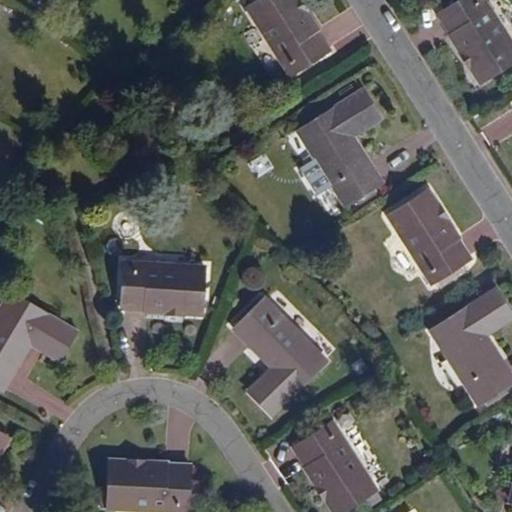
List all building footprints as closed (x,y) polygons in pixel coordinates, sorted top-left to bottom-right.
[(329,51),(295,0),(258,0),(245,9),(290,77),(329,51)] [(511,61),(511,45),(482,0),(459,0),(437,15),(480,82),(511,61)] [(374,194),(371,189),(380,183),(351,137),(379,119),(361,90),(296,132),(344,206),(354,200),(357,205),(374,194)] [(463,272),(460,267),(470,260),(425,191),(386,217),(431,285),(436,282),(440,287),(463,272)] [(204,267),(122,262),(119,308),(200,314),(204,267)] [(511,317),(511,316),(494,289),(429,333),(478,405),(511,382),(511,378),(484,336),(511,317)] [(76,332),(9,292),(0,307),(0,390),(1,391),(29,343),(58,360),(76,332)] [(326,360),(263,298),(232,329),(271,367),(247,391),(272,415),(326,360)] [(338,511),(375,489),(332,422),(293,447),(334,511),(338,511)] [(198,479),(189,479),(189,466),(108,463),(107,487),(107,488),(101,488),(100,508),(107,508),(188,511),(188,501),(198,501),(198,479)]
